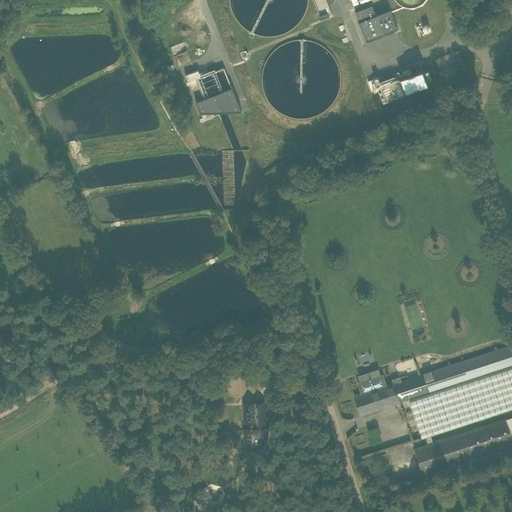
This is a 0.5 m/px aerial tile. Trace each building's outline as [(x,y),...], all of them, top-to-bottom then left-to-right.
[(313,0),(321,20),(332,15),(326,0),(313,0)] [(355,12),(367,41),(397,29),(389,10),(376,15),(372,5),(355,12)] [(170,46),(177,67),(196,60),(193,50),(188,52),(185,41),(170,46)] [(451,61),(456,73),(465,70),(460,57),(451,61)] [(188,82),(200,112),(223,103),(227,112),(242,111),(224,68),(207,75),(204,68),(185,75),(188,82)] [(380,93),(383,102),(404,94),(405,91),(406,90),(406,92),(429,83),(428,80),(431,79),(428,71),(424,72),(422,69),(395,80),(393,76),(380,81),(378,77),(367,81),(372,96),(380,93)] [(409,398),(511,364),(511,344),(386,386),(382,375),(372,379),(372,378),(369,379),(358,383),(362,393),(358,395),(357,394),(354,394),(355,396),(354,396),(360,414),(409,398)] [(511,364),(409,398),(422,437),(511,407),(511,364)] [(223,403),(223,383),(211,384),(211,404),(223,403)] [(268,444),(267,402),(243,403),(244,428),(244,445),(268,444)] [(511,439),(511,437),(511,417),(505,420),(505,419),(415,449),(422,473),(511,443),(511,439)]
